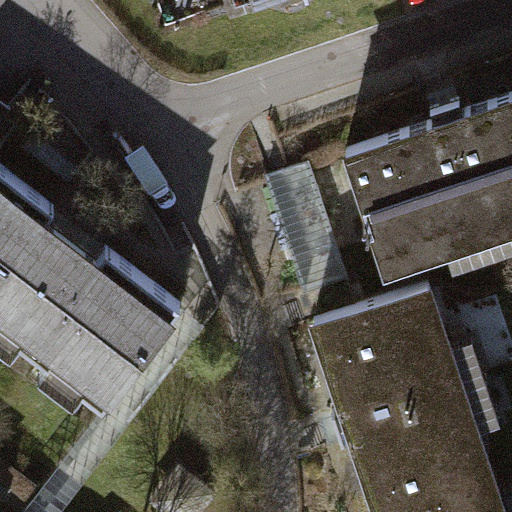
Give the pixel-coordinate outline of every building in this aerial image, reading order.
[(511,109),(347,162),(384,279),(511,238),(511,109)] [(344,272),(307,164),(235,189),(271,296),(344,272)] [(0,202),(0,355),(94,428),(169,332),(98,278),(0,202)] [(311,327),(373,511),(508,511),(486,444),(507,437),(475,343),(454,350),(432,286),(311,327)] [(212,511),(222,499),(183,470),(154,509),(158,511),(212,511)]
